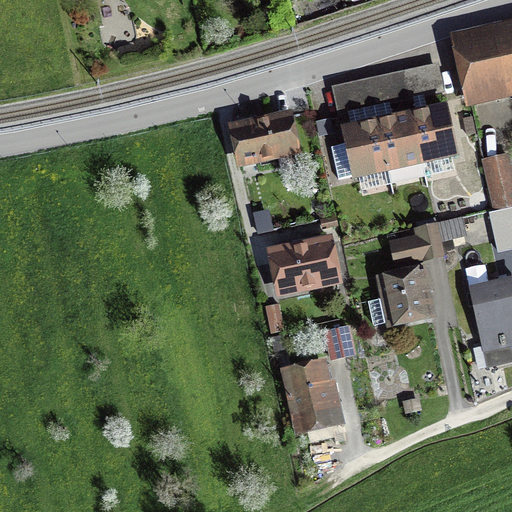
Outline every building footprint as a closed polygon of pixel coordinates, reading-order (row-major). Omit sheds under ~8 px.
[(477,102),(511,90),(511,27),(459,45),(477,102)] [(458,153),(445,108),(413,114),(424,160),(458,153)] [(413,114),(378,122),(387,169),(424,160),(413,114)] [(220,130),(229,169),(291,154),(281,115),(220,130)] [(341,179),(387,169),(378,122),(344,129),(347,145),(334,148),(341,179)] [(511,170),(509,157),(485,162),(495,210),(511,206),(511,170)] [(419,237),(393,242),(396,261),(443,253),(438,224),(418,227),(419,237)] [(273,296),(338,276),(327,240),(261,259),(273,296)] [(393,328),(436,316),(421,268),(379,281),(393,328)] [(511,328),(511,284),(473,293),(483,336),(511,328)] [(354,355),(348,328),(326,332),(332,359),(354,355)] [(336,427),(324,366),(280,374),(293,435),(336,427)]
